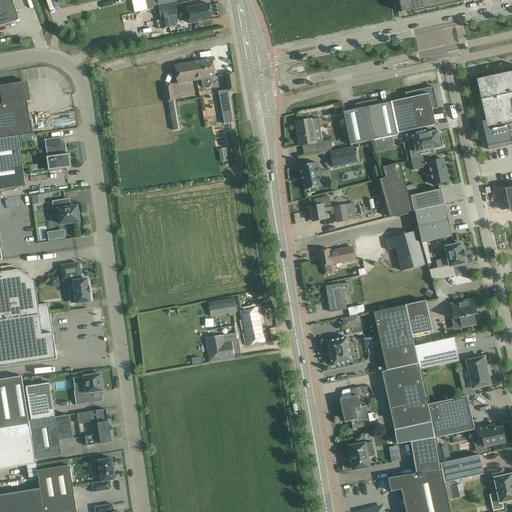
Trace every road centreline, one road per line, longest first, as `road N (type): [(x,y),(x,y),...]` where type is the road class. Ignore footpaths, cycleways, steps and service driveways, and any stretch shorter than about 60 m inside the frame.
road 1 (unclassified): [(0,61),(51,55),(84,77),(144,511)]
road 2 (residential): [(511,347),(446,50)]
road 3 (tertiary): [(326,511),(275,212)]
road 4 (unclassified): [(441,26),(256,66)]
road 5 (unclassified): [(262,94),(446,50)]
road 6 (unknown): [(280,245),(412,220)]
